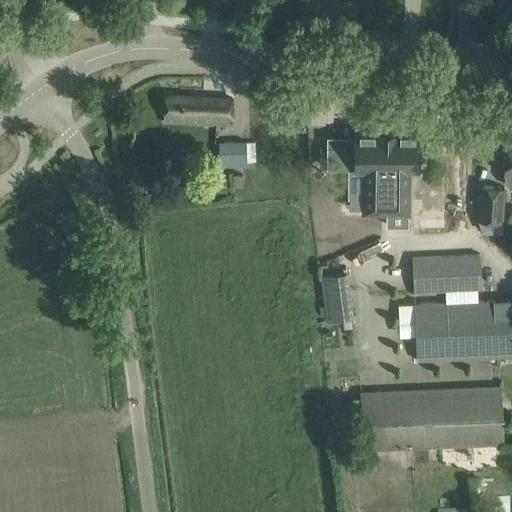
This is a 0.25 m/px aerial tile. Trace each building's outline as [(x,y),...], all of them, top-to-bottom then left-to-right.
[(163,122),(183,123),(230,126),(232,98),(165,95),(163,122)] [(326,141),(326,165),(354,165),(364,165),(363,210),(385,210),(386,129),(354,129),(354,141),(326,141)] [(386,129),(385,210),(405,210),(405,166),(418,166),(418,130),(386,129)] [(219,142),(220,161),(247,159),(246,141),(219,142)] [(428,180),(426,216),(450,216),(452,180),(428,180)] [(337,183),(313,187),(318,235),(330,233),(330,241),(350,238),(349,222),(341,223),(337,183)] [(478,219),(502,220),(504,186),(480,185),(478,219)] [(413,289),(413,292),(481,288),(479,254),(411,257),(413,289)] [(322,277),(328,319),(351,316),(345,273),(322,277)] [(414,304),(417,360),(511,355),(511,344),(510,300),(414,304)] [(361,393),(363,449),(503,444),(501,387),(361,393)] [(480,504),(508,503),(507,490),(480,490),(480,504)]
